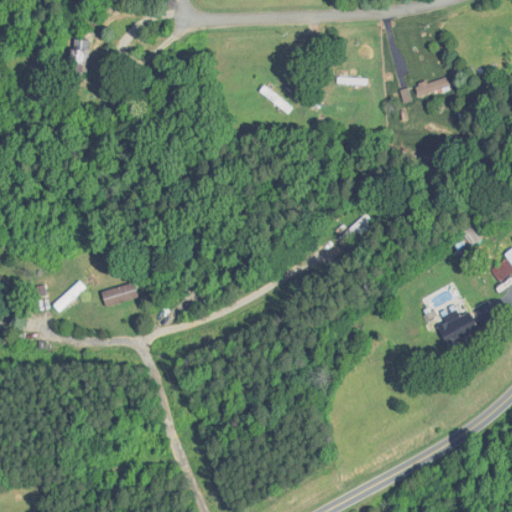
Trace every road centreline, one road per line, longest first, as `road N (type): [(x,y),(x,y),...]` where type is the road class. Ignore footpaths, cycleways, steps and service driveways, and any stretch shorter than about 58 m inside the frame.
road 1 (residential): [(1,333),(135,333),(210,314),(290,276)]
road 2 (residential): [(443,0),(378,12),(215,20),(189,16),(182,0)]
road 3 (residential): [(323,511),(441,448),(511,394)]
road 4 (residential): [(206,511),(135,333)]
